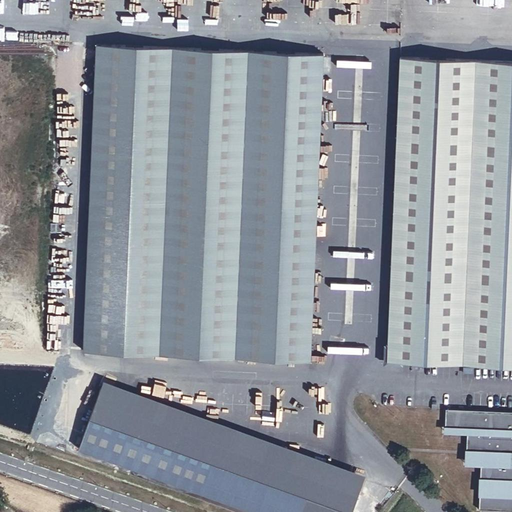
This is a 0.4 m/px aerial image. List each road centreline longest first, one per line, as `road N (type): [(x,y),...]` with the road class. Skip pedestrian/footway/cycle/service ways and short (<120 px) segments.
road 1 (unknown): [(291,410),(289,470),(318,489),(335,482),(357,437)]
road 2 (unclassified): [(0,461),(146,511)]
